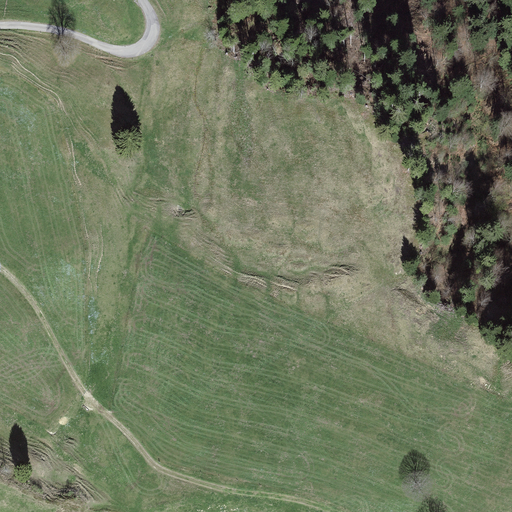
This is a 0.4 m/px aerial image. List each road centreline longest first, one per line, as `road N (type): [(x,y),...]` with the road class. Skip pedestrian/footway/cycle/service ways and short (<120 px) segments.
road 1 (track): [(332,511),(156,466),(76,381),(32,302),(0,268)]
road 2 (track): [(0,25),(59,30),(132,51),(152,31),(142,0)]
